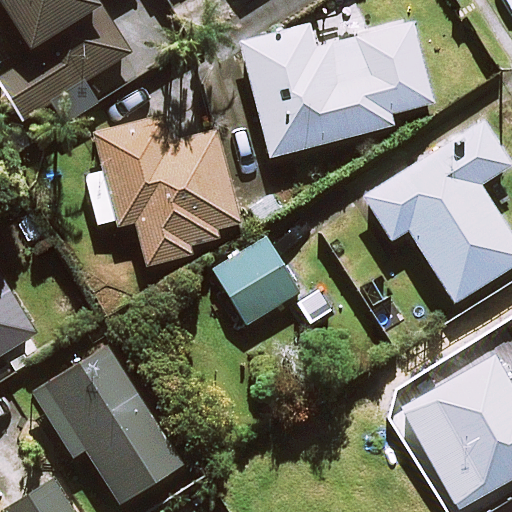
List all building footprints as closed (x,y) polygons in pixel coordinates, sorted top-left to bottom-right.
[(0,0),(0,7),(33,60),(0,81),(0,86),(22,122),(129,54),(94,0),(0,0)] [(430,105),(409,26),(314,51),(308,28),(238,46),(268,159),(390,127),(387,116),(430,105)] [(170,147),(161,116),(92,136),(102,172),(84,177),(99,230),(132,221),(145,268),(202,252),(199,239),(241,227),(214,134),(170,147)] [(508,167),(481,125),(362,200),(389,243),(406,232),(450,302),(511,263),(511,240),(478,186),(508,167)] [(296,294),(263,239),(211,270),(244,326),(296,294)] [(0,356),(33,336),(0,279),(0,356)] [(396,402),(452,499),(511,464),(511,392),(487,349),(396,402)] [(180,465),(106,350),(32,397),(72,459),(83,451),(118,505),(180,465)] [(310,456),(248,495),(258,511),(411,511),(385,471),(339,500),(310,456)] [(74,511),(55,480),(2,511),(74,511)]
